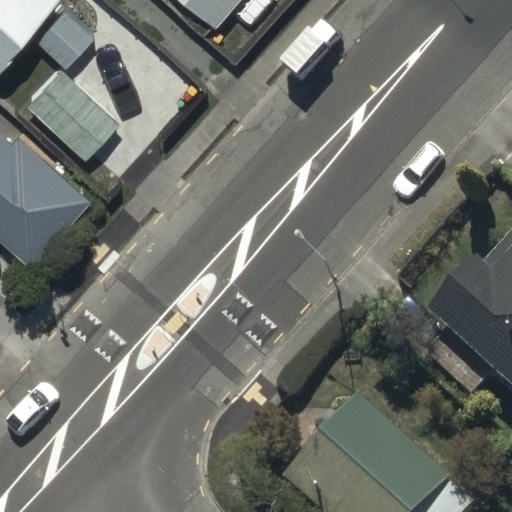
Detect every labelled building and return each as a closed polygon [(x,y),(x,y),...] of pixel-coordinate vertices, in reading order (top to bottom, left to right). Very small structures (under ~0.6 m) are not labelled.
[(0,0),(0,84),(71,8),(61,0),(0,0)] [(173,0),(221,44),(261,0),(173,0)] [(36,123),(92,175),(127,138),(70,86),(36,123)] [(24,149),(13,161),(0,148),(0,243),(39,279),(97,217),(24,149)] [(511,239),(430,330),(446,345),(427,366),(473,407),(490,387),(511,406),(511,239)] [(467,511),(355,414),(283,496),(301,511),(467,511)]
